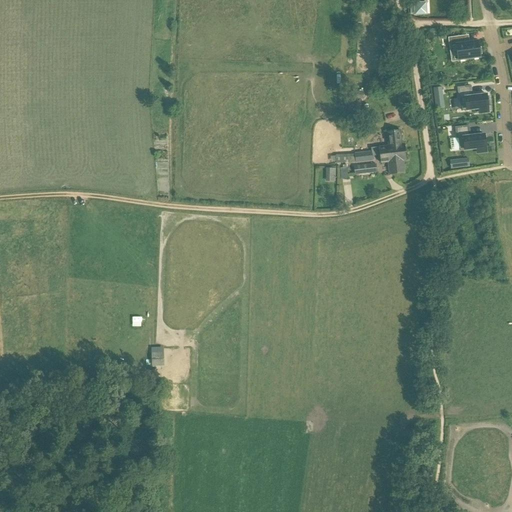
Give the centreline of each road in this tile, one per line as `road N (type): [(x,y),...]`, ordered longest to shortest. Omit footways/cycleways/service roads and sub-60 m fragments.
road 1 (track): [(431,180),(358,209),(311,214),(88,195),(0,199)]
road 2 (track): [(431,180),(407,24)]
road 3 (residential): [(490,23),(511,165)]
